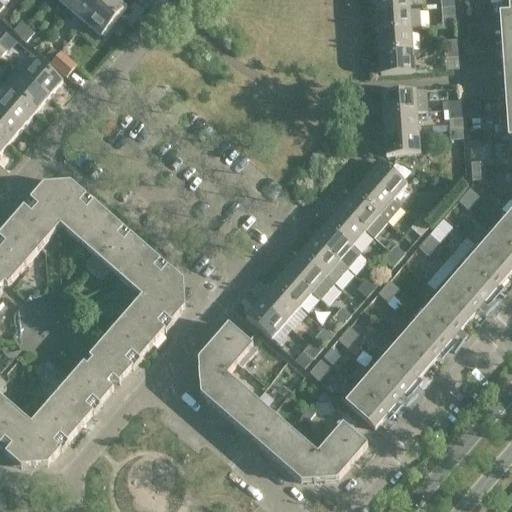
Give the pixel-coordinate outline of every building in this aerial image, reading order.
[(81,0),(56,0),(71,13),(81,0)] [(108,0),(81,0),(71,13),(86,26),(108,0)] [(108,0),(86,26),(102,40),(127,11),(114,0),(108,0)] [(375,0),(376,15),(410,13),(409,0),(375,0)] [(511,0),(501,0),(503,16),(511,15),(511,0)] [(453,2),(440,3),(441,11),(454,11),(453,2)] [(442,20),(455,19),(454,11),(441,11),(442,20)] [(378,36),(412,34),(422,34),(420,13),(410,13),(376,15),(378,36)] [(511,140),(511,15),(503,16),(493,17),(497,81),(502,142),(511,141),(511,140)] [(22,23),(13,33),(20,39),(28,29),(22,23)] [(28,29),(20,39),(26,44),(35,35),(28,29)] [(378,36),(379,57),(413,55),(412,34),(378,36)] [(443,43),(444,52),(457,51),(456,42),(443,43)] [(52,50),(44,60),(51,66),(59,56),(52,50)] [(457,51),(444,52),(445,60),(457,59),(457,51)] [(59,56),(51,66),(57,71),(67,80),(77,68),(61,54),(59,56)] [(379,57),(381,78),(414,75),(413,55),(379,57)] [(17,73),(23,78),(48,101),(63,84),(31,57),(17,73)] [(48,101),(23,78),(17,73),(3,89),(9,94),(35,116),(48,101)] [(426,93),(382,96),(383,118),(417,116),(427,115),(426,93)] [(0,111),(22,131),(35,116),(9,94),(0,104),(0,111)] [(478,101),(466,102),(467,117),(479,117),(478,101)] [(448,113),(461,112),(461,103),(448,104),(448,113)] [(0,138),(9,146),(22,131),(0,111),(0,138)] [(461,112),(448,113),(449,121),(462,120),(461,112)] [(385,138),(419,136),(417,116),(383,118),(385,138)] [(463,133),(450,134),(450,143),(463,142),(463,133)] [(385,138),(386,159),(420,157),(419,136),(385,138)] [(0,138),(0,156),(9,146),(0,138)] [(484,143),(470,144),(471,155),(484,154),(484,143)] [(511,158),(503,159),(504,170),(511,169),(511,158)] [(381,165),(367,181),(393,203),(407,187),(381,165)] [(485,173),(485,165),(471,166),(471,174),(485,173)] [(471,174),(472,183),(486,182),(485,173),(471,174)] [(367,181),(354,197),(387,227),(401,211),(393,203),(367,181)] [(22,211),(23,212),(11,226),(41,252),(60,229),(58,187),(44,188),(31,202),(30,202),(22,211)] [(86,199),(71,187),(58,187),(60,229),(83,249),(109,219),(95,207),(95,206),(87,198),(86,199)] [(476,206),(481,200),(471,190),(465,197),(476,206)] [(354,197),(340,212),(366,234),(374,242),(387,227),(354,197)] [(465,197),(460,203),(470,213),(476,206),(465,197)] [(510,276),(511,274),(511,205),(476,246),(510,276)] [(340,212),(327,227),(352,250),(366,234),(340,212)] [(427,233),(433,227),(422,218),(416,224),(427,233)] [(83,249),(92,257),(86,264),(87,272),(96,280),(104,279),(110,272),(120,281),(146,251),(132,239),(132,238),(123,230),(123,231),(109,219),(83,249)] [(444,221),(424,243),(434,252),(454,229),(444,221)] [(416,224),(411,231),(421,240),(427,233),(416,224)] [(11,286),(41,252),(11,226),(0,238),(0,288),(2,290),(5,287),(11,286)] [(327,227),(313,243),(347,273),(361,257),(352,250),(327,227)] [(313,243),(300,258),(326,280),(335,287),(347,273),(313,243)] [(424,243),(418,250),(428,259),(434,252),(424,243)] [(471,321),(491,299),(510,276),(476,246),(437,292),(471,321)] [(400,264),(406,258),(395,248),(389,255),(400,264)] [(120,281),(142,300),(184,297),(183,284),(168,271),(169,270),(161,262),(160,263),(146,251),(120,281)] [(389,255),(384,262),(394,271),(400,264),(389,255)] [(300,258),(287,273),(313,295),(322,302),(335,287),(326,280),(300,258)] [(287,273),(274,288),(300,310),(313,295),(287,273)] [(373,295),(379,289),(368,279),(362,286),(373,295)] [(397,297),(402,290),(392,281),(386,288),(397,297)] [(362,286),(357,293),(367,302),(373,295),(362,286)] [(274,288),(260,304),(286,326),(300,310),(274,288)] [(386,288),(380,294),(391,303),(390,304),(398,311),(404,303),(397,297),(386,288)] [(431,367),(451,344),(471,321),(437,292),(397,337),(431,367)] [(123,323),(152,348),(165,334),(166,335),(173,326),(173,325),(185,311),(184,297),(142,300),(123,323)] [(286,326),(260,304),(246,320),(272,342),(286,326)] [(347,325),(353,318),(343,309),(337,315),(347,325)] [(337,315),(331,322),(342,331),(347,325),(337,315)] [(140,363),(152,348),(123,323),(92,357),(93,363),(90,367),(110,384),(113,381),(119,387),(132,372),(133,372),(141,363),(140,363)] [(357,342),(363,336),(352,326),(347,333),(357,342)] [(256,403),(227,379),(237,367),(242,371),(257,353),(229,328),(199,362),(211,372),(210,374),(199,374),(199,386),(211,386),(212,387),(202,399),(235,428),(256,403)] [(347,333),(341,339),(351,349),(357,342),(347,333)] [(392,412),(411,389),(431,367),(397,337),(358,382),(392,412)] [(315,341),(309,347),(318,355),(324,348),(315,341)] [(332,349),(343,358),(349,352),(338,343),(332,349)] [(309,347),(304,354),(313,362),(318,355),(309,347)] [(343,358),(332,349),(327,356),(337,365),(343,358)] [(315,369),(326,378),(331,372),(321,362),(315,369)] [(51,405),(81,431),(93,416),(94,417),(101,409),(101,408),(114,393),(107,387),(110,384),(90,367),(87,370),(81,370),(51,405)] [(326,378),(315,369),(310,375),(320,384),(326,378)] [(0,418),(9,408),(0,399),(0,398),(6,392),(5,384),(0,380),(0,418)] [(358,382),(340,402),(375,432),(392,412),(358,382)] [(245,436),(249,432),(255,437),(272,418),(256,403),(235,428),(245,436)] [(35,469),(48,468),(61,454),(62,455),(69,446),(69,445),(81,431),(51,405),(32,427),(35,469)] [(0,418),(0,453),(6,459),(6,458),(21,470),(35,469),(32,427),(9,408),(0,418)] [(255,437),(262,443),(258,448),(268,456),(289,432),(272,418),(255,437)] [(338,482),(352,466),(367,449),(339,423),(323,441),(328,445),(318,457),(289,432),(268,456),(301,485),(311,473),(313,474),(314,486),(326,485),(325,473),(326,472),(338,482)]
